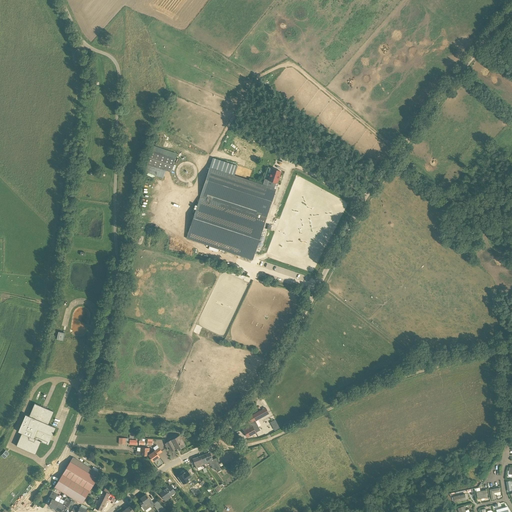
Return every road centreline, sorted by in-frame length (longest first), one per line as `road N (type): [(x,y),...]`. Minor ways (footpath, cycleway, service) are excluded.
road 1 (unclassified): [(109,511),(219,438),(288,344),(361,202),(511,10)]
road 2 (unclassified): [(23,506),(64,454),(81,415),(116,276),(116,75),(109,56),(85,46),(61,0)]
road 3 (track): [(0,435),(40,339),(78,52),(85,46)]
road 4 (track): [(219,438),(230,446),(258,444),(417,372),(511,352)]
